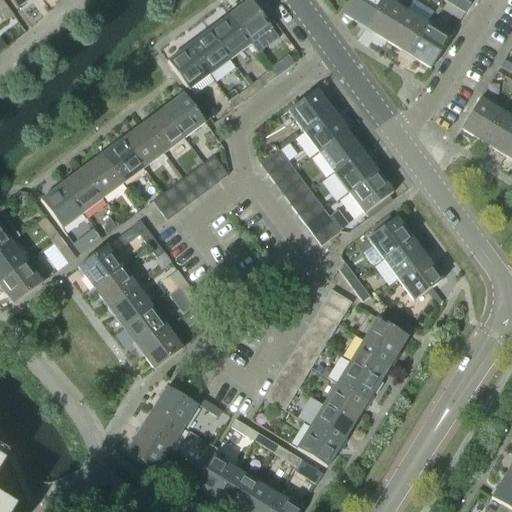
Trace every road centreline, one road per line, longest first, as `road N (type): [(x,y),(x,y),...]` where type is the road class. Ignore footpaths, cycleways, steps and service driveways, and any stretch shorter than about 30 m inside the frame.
road 1 (residential): [(220,371),(245,387),(315,280),(245,182)]
road 2 (tertiary): [(385,511),(500,327),(505,306)]
road 3 (tertiary): [(505,306),(499,284),(406,153)]
road 4 (residential): [(245,182),(228,139),(235,124),(332,53)]
road 5 (residential): [(406,153),(497,0)]
road 6 (residential): [(229,288),(187,229),(245,182)]
road 7 (tertiary): [(406,153),(332,53)]
